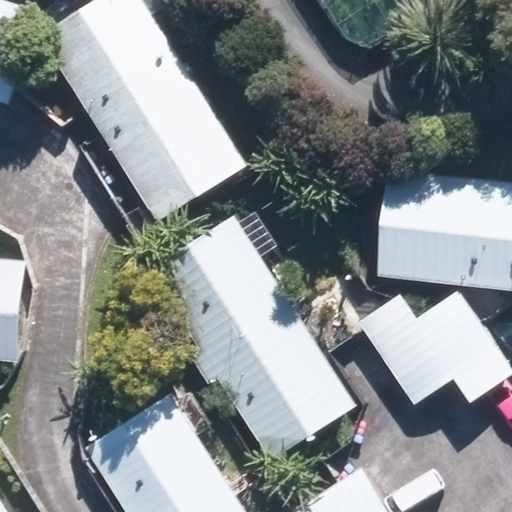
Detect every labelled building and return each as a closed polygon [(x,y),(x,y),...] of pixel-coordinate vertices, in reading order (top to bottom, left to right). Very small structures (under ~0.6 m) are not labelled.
[(49,3),(39,0),(0,0),(0,93),(18,99),(49,3)] [(259,159),(159,0),(101,0),(51,31),(168,217),(259,159)] [(511,174),(402,163),(390,270),(511,282),(511,174)] [(369,398),(248,209),(159,265),(210,345),(200,351),(218,379),(228,373),(280,454),(369,398)] [(40,253),(0,250),(0,352),(32,355),(40,253)] [(511,373),(511,351),(468,285),(429,311),(413,287),(370,315),(425,398),(467,370),(482,393),(511,373)] [(263,511),(184,389),(98,443),(142,511),(263,511)] [(403,511),(373,463),(295,511),(403,511)] [(0,511),(20,511),(0,478),(0,511)]
